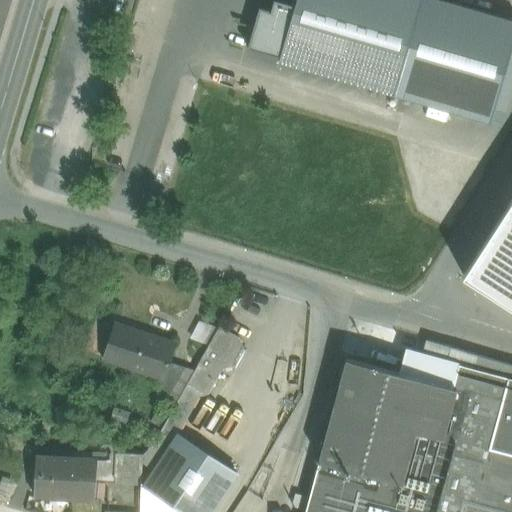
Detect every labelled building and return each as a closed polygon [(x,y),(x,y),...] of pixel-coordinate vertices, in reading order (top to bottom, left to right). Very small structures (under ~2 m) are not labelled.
[(0,0),(0,29),(2,30),(10,0),(0,0)] [(395,95),(422,0),(296,0),(279,60),(395,95)] [(511,192),(461,268),(511,302),(511,192)] [(204,342),(212,324),(199,318),(191,336),(204,342)] [(175,345),(114,324),(103,357),(162,378),(164,378),(170,362),(175,345)] [(219,327),(155,442),(168,449),(179,434),(178,434),(199,395),(208,393),(222,367),(234,365),(243,349),(239,338),(219,327)] [(450,361),(453,348),(426,341),(423,354),(450,361)] [(511,377),(511,364),(510,365),(453,348),(450,361),(459,363),(511,377)] [(453,387),(346,359),(340,381),(341,381),(305,511),(511,511),(511,377),(459,363),(453,387)] [(187,367),(170,362),(164,378),(162,378),(155,399),(167,403),(187,367)] [(116,407),(112,420),(126,425),(131,412),(116,407)] [(211,511),(237,473),(179,434),(168,449),(155,442),(143,454),(143,463),(154,472),(145,485),(185,511),(211,511)] [(143,454),(110,453),(109,459),(94,458),(93,475),(97,475),(97,478),(142,480),(143,463),(143,454)] [(94,458),(37,455),(35,497),(53,498),(54,492),(92,494),(93,475),(94,458)]
